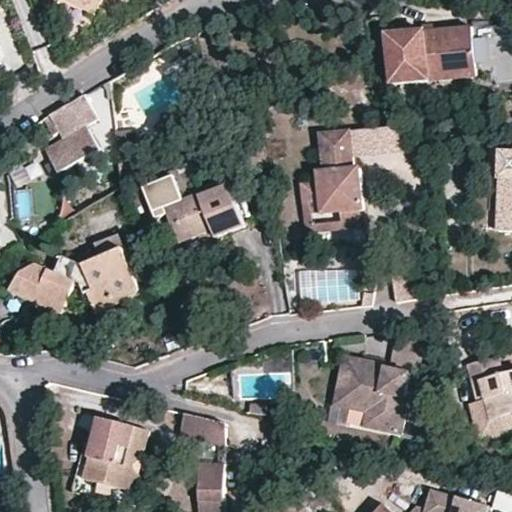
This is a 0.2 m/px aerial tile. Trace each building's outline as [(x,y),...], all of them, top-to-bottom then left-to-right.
[(62,0),(85,10),(89,0),(62,0)] [(89,0),(85,10),(92,14),(99,0),(89,0)] [(474,73),(466,25),(382,38),(389,85),(474,73)] [(477,25),(466,25),(474,73),(485,70),(477,25)] [(268,67),(276,58),(258,43),(250,52),(268,67)] [(38,116),(35,118),(45,134),(51,130),(55,137),(90,115),(76,93),(63,101),(38,116)] [(405,137),(353,143),(355,162),(407,156),(405,137)] [(314,243),(369,236),(366,220),(371,220),(365,179),(357,180),(355,162),(353,143),(323,147),(328,184),(322,184),(323,196),(308,198),(314,243)] [(178,213),(191,207),(177,176),(142,192),(156,223),(178,213)] [(260,230),(245,190),(215,202),(213,198),(191,207),(178,213),(191,250),(225,235),(228,244),(260,230)] [(86,304),(92,301),(100,297),(106,313),(140,298),(118,239),(97,249),(103,266),(87,275),(62,263),(54,285),(30,275),(16,286),(20,298),(35,303),(39,295),(67,306),(76,287),(83,289),(86,304)] [(100,297),(92,301),(102,323),(143,304),(140,298),(106,313),(100,297)] [(490,424),(511,420),(511,378),(503,380),(500,361),(470,367),(473,385),(481,384),(485,407),(490,424)] [(375,396),(371,430),(394,434),(405,378),(379,373),(380,367),(337,362),(331,399),(361,403),(362,394),(375,396)] [(481,384),(473,385),(476,408),(485,407),(481,384)] [(357,428),(371,430),(375,396),(362,394),(361,403),(331,399),(329,411),(360,418),(357,428)] [(218,427),(177,416),(171,436),(219,449),(218,427)] [(511,434),(511,420),(490,424),(492,438),(511,434)] [(136,470),(147,433),(114,421),(95,482),(135,497),(145,471),(136,470)] [(164,438),(147,433),(136,470),(145,471),(135,497),(146,501),(164,438)] [(220,508),(220,470),(196,471),(199,510),(220,508)] [(416,491),(412,510),(411,511),(476,511),(478,505),(416,491)]
